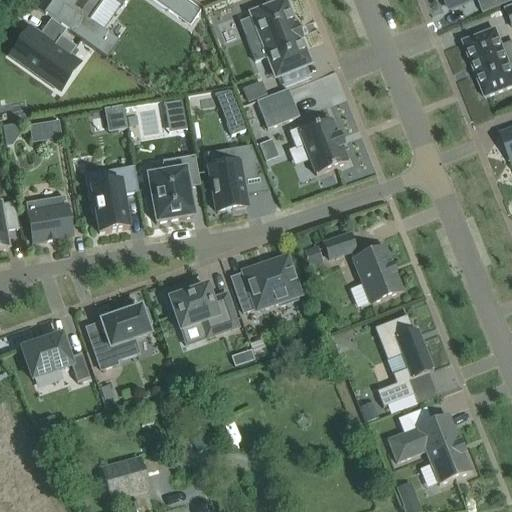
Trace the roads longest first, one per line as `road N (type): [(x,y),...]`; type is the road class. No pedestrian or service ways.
road 1 (residential): [(0,288),(33,273),(282,227),(435,170)]
road 2 (residential): [(435,170),(511,366)]
road 3 (residential): [(367,0),(435,170)]
